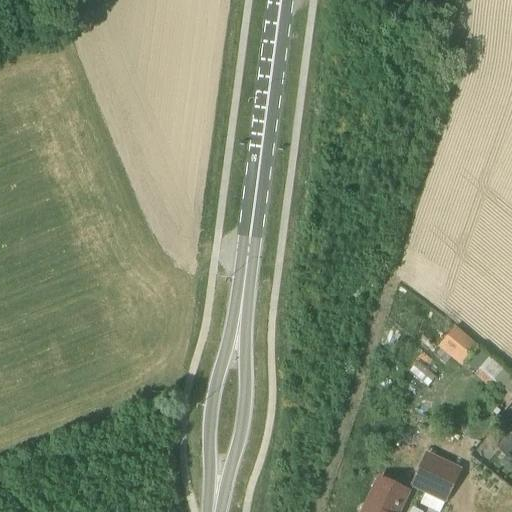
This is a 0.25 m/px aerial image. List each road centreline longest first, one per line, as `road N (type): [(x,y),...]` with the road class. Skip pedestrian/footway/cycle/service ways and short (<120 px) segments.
road 1 (primary): [(249,249),(213,401),(210,511)]
road 2 (primary): [(217,511),(246,411),(249,249)]
road 3 (primary): [(249,249),(283,0)]
